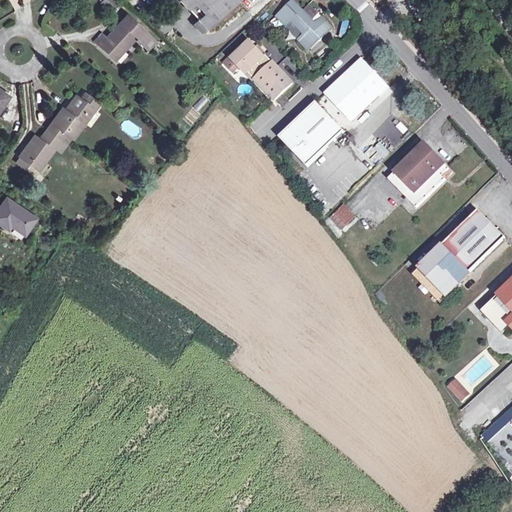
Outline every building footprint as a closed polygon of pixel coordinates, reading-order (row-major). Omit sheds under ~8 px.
[(178,0),(197,19),(208,30),(239,0),(178,0)] [(294,1),(277,17),(287,27),(293,21),(306,34),(299,40),(310,51),(335,28),(324,17),(317,24),(294,1)] [(107,38),(100,45),(113,57),(119,50),(122,53),(135,39),(137,41),(145,32),(127,15),(107,38)] [(203,35),(208,30),(197,19),(192,24),(203,35)] [(147,31),(145,32),(137,41),(148,52),(158,41),(147,31)] [(95,39),(100,45),(107,38),(101,33),(95,39)] [(250,41),(233,58),(248,74),(250,72),(276,100),(294,83),(267,55),(265,57),(260,51),(250,41)] [(116,59),(122,53),(119,50),(113,57),(116,59)] [(391,87),(363,58),(325,94),(354,123),(391,87)] [(242,68),(233,74),(238,82),(247,77),(242,68)] [(0,89),(0,108),(9,96),(0,89)] [(35,136),(20,156),(22,157),(30,163),(39,170),(56,148),(62,139),(66,134),(72,137),(73,139),(96,109),(93,107),(97,102),(86,93),(81,99),(79,97),(68,112),(66,110),(63,108),(48,129),(40,139),(35,136)] [(77,95),(66,110),(68,112),(79,97),(77,95)] [(344,133),(316,103),(279,138),(308,168),(344,133)] [(68,143),(72,137),(66,134),(62,139),(68,143)] [(61,152),(68,143),(62,139),(56,148),(61,152)] [(425,144),(390,179),(418,207),(446,179),(443,176),(450,169),(425,144)] [(384,146),(378,151),(384,157),(389,153),(384,146)] [(26,169),(30,163),(22,157),(18,162),(26,169)] [(6,197),(0,205),(0,223),(7,228),(10,223),(24,233),(35,217),(6,197)] [(345,204),(331,218),(343,230),(357,216),(345,204)] [(479,210),(421,267),(447,295),(506,237),(479,210)] [(511,283),(483,311),(505,334),(511,326),(511,283)] [(450,388),(458,395),(464,389),(457,382),(450,388)] [(464,389),(458,395),(463,401),(469,395),(464,389)]
